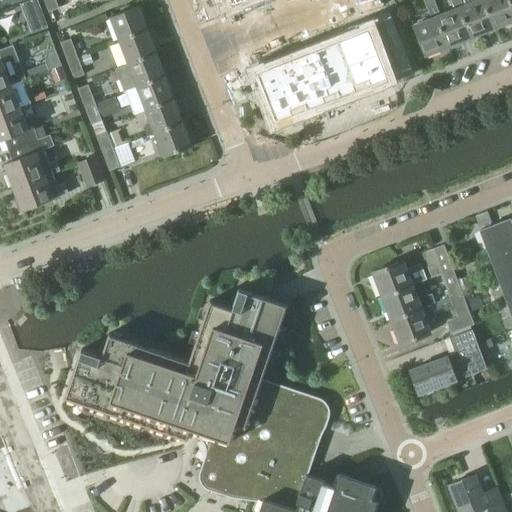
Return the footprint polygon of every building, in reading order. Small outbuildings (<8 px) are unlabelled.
[(45,0),(50,12),(53,11),(60,9),(57,0),(45,0)] [(426,56),(449,47),(437,16),(439,15),(432,0),(423,0),(431,19),(414,25),(412,20),(406,22),(418,54),(424,51),(426,56)] [(450,0),(454,9),(439,15),(437,16),(449,47),(472,38),(460,7),(463,6),(460,0),(450,0)] [(478,0),(463,6),(460,7),(472,38),(495,29),(483,0),(478,0)] [(483,0),(495,29),(511,22),(511,4),(510,0),(483,0)] [(138,5),(110,16),(119,39),(147,28),(138,5)] [(119,39),(128,62),(156,51),(147,28),(119,39)] [(72,39),(62,42),(68,60),(78,56),(72,39)] [(0,88),(10,84),(11,86),(26,80),(13,46),(0,50),(0,88)] [(128,62),(137,86),(165,75),(156,51),(128,62)] [(78,56),(68,60),(75,78),(78,77),(85,74),(78,56)] [(60,66),(49,70),(52,80),(64,76),(60,66)] [(137,86),(146,108),(174,98),(165,75),(137,86)] [(0,88),(0,114),(19,107),(11,86),(10,84),(0,88)] [(89,84),(78,88),(85,106),(96,102),(89,84)] [(114,97),(97,104),(102,118),(120,111),(114,97)] [(155,134),(154,132),(183,121),(174,98),(146,108),(152,124),(144,127),(148,137),(155,134)] [(96,102),(85,106),(92,124),(103,120),(102,118),(97,104),(96,102)] [(0,142),(11,138),(15,148),(37,139),(33,129),(28,131),(19,107),(0,114),(0,142)] [(164,156),(192,145),(183,121),(154,132),(155,134),(164,156)] [(121,129),(108,134),(113,146),(126,141),(121,129)] [(106,131),(97,135),(104,152),(112,148),(106,131)] [(3,164),(12,188),(55,171),(58,170),(55,161),(48,164),(43,150),(53,146),(48,135),(37,139),(15,148),(19,159),(3,164)] [(112,148),(104,152),(111,170),(120,167),(112,148)] [(85,161),(88,168),(95,184),(106,179),(97,156),(94,157),(85,161)] [(55,171),(12,188),(21,211),(64,195),(55,171)] [(511,217),(481,230),(511,308),(511,217)] [(444,245),(424,253),(433,277),(442,274),(451,270),(453,270),(444,245)] [(404,260),(373,272),(382,296),(413,284),(404,260)] [(451,270),(442,274),(451,297),(462,293),(453,270),(451,270)] [(391,320),(422,308),(413,284),(382,296),(391,320)] [(189,361),(108,333),(101,356),(81,349),(64,398),(188,440),(190,431),(214,439),(202,478),(210,489),(227,495),(229,488),(263,500),(258,511),(373,511),(377,501),(372,499),(376,487),(339,474),(334,487),(323,483),(324,480),(306,474),(325,419),(326,412),(322,403),(261,379),(287,305),(238,288),(232,308),(209,300),(189,361)] [(459,317),(453,319),(448,322),(452,333),(474,324),(473,322),(462,293),(451,297),(459,317)] [(431,333),(422,308),(391,320),(401,344),(431,333)] [(456,353),(411,370),(419,393),(455,379),(453,373),(463,370),(465,376),(486,368),(471,329),(450,338),(456,353)] [(475,474),(449,485),(460,511),(472,511),(474,511),(473,511),(501,511),(498,502),(488,506),(475,474)]
